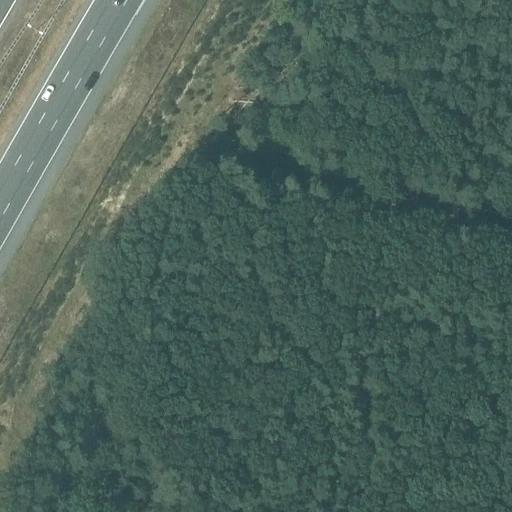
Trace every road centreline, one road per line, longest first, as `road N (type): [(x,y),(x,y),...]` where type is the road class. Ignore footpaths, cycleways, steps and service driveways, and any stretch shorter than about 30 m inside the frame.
road 1 (track): [(454,511),(454,481),(484,409),(496,278),(511,226)]
road 2 (motorway): [(0,204),(116,0)]
